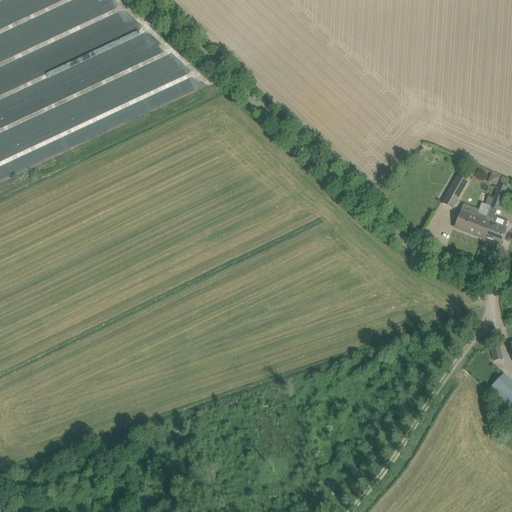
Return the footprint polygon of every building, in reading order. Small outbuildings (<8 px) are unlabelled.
[(421,146),(417,150),(421,155),(425,150),(421,146)] [(500,177),(491,174),(488,182),(497,186),(500,177)] [(467,181),(459,177),(443,204),(452,208),(467,181)] [(490,228),(485,240),(500,245),(504,236),(507,229),(506,228),(509,221),(495,216),(498,209),(500,201),(501,202),(507,187),(499,184),(494,198),(485,221),(488,222),(486,227),(490,228)] [(455,228),(485,240),(490,228),(486,227),(488,222),(485,221),(494,198),(491,197),(488,206),(483,203),(477,217),(462,211),(458,220),(456,220),(454,225),(456,226),(455,228)] [(491,348),(493,358),(493,361),(503,358),(500,346),(491,348)] [(511,382),(504,375),(487,392),(511,415),(511,382)]
